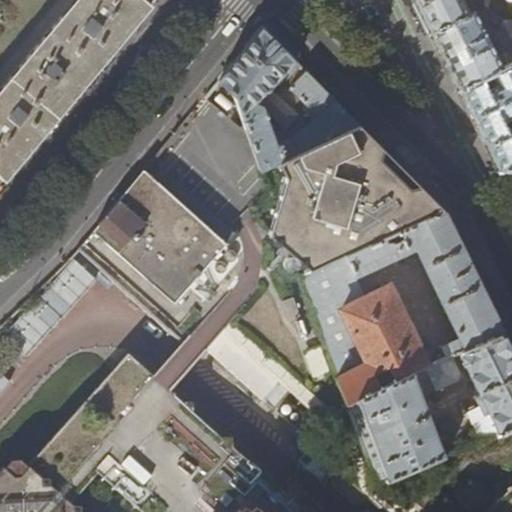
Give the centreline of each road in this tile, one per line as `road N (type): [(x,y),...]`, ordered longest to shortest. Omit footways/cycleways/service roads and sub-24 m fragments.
road 1 (residential): [(0,280),(60,225),(245,0)]
road 2 (residential): [(279,0),(471,196),(511,276)]
